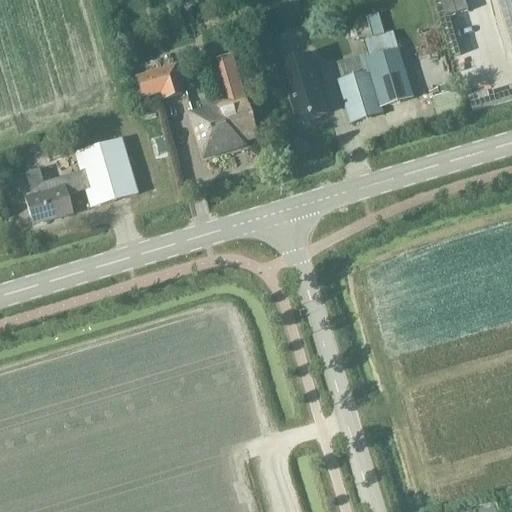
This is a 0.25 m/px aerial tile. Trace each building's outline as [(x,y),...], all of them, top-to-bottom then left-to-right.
[(412,100),(398,52),(393,32),(364,41),(368,56),(338,64),(343,81),(339,82),(351,124),(381,115),(368,73),(373,72),(383,108),(412,100)] [(327,115),(310,57),(279,66),(297,124),(327,115)] [(181,95),(173,68),(135,80),(141,99),(160,93),(162,101),(181,95)] [(228,107),(193,118),(205,158),(248,146),(246,140),(254,138),(243,103),(244,103),(239,87),(223,92),(228,107)] [(463,110),(458,93),(432,101),(437,117),(463,110)] [(137,198),(121,143),(73,157),(78,173),(84,192),(89,212),(137,198)] [(151,160),(153,168),(160,166),(158,158),(151,160)] [(33,195),(23,198),(31,227),(70,215),(65,198),(84,192),(78,173),(41,184),(37,172),(25,175),(29,189),(31,189),(33,195)]
